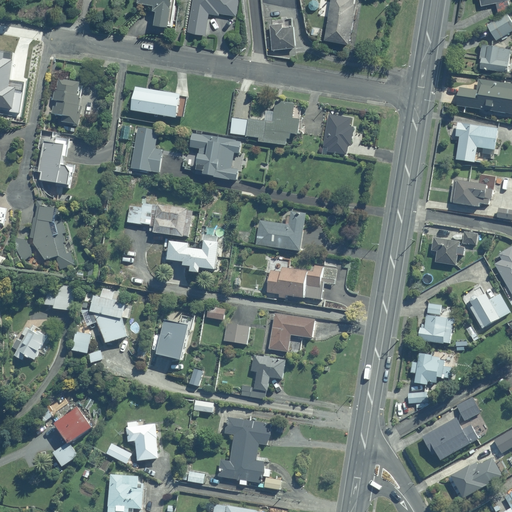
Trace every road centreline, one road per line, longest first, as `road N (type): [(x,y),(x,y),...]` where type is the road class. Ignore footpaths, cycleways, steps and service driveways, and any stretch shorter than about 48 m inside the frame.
road 1 (secondary): [(362,464),(400,212)]
road 2 (residential): [(51,39),(256,72)]
road 3 (residential): [(362,464),(386,435),(511,373)]
road 4 (residential): [(256,72),(419,97)]
road 5 (residential): [(20,200),(51,39)]
